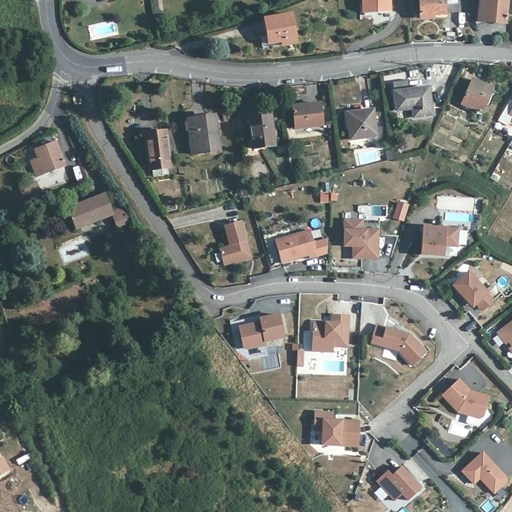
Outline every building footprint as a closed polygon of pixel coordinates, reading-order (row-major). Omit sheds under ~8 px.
[(390,12),(389,0),(363,0),(364,9),(380,8),(380,12),(390,12)] [(445,4),(444,0),(420,0),(421,18),(432,18),(432,15),(445,14),(445,4)] [(506,0),(480,0),(479,20),(504,22),(506,0)] [(296,43),(291,15),(266,19),(269,35),(261,37),(263,49),(271,48),(270,43),(287,41),(287,45),(296,43)] [(492,88),(473,80),(462,104),(482,113),(492,88)] [(431,115),(428,87),(394,92),(397,110),(412,108),(414,118),(431,115)] [(322,124),(319,103),(293,107),(296,128),(322,124)] [(377,136),(373,110),(347,113),(351,140),(377,136)] [(275,146),(271,115),(249,117),(252,149),(275,146)] [(220,150),(215,116),(188,120),(192,154),(220,150)] [(170,168),(164,130),(143,133),(148,171),(151,170),(167,168),(170,168)] [(64,166),(55,142),(34,150),(38,159),(31,162),(37,176),(64,166)] [(168,174),(167,168),(151,170),(151,176),(168,174)] [(42,197),(35,182),(19,189),(22,196),(21,196),(24,204),(42,197)] [(330,202),(329,187),(320,188),(321,203),(330,202)] [(112,213),(104,194),(68,208),(77,229),(112,215),(117,226),(129,221),(124,208),(112,213)] [(480,210),(480,198),(438,197),(438,210),(480,210)] [(362,221),(344,221),(344,246),(353,247),(365,247),(365,259),(378,259),(378,235),(364,235),(362,233),(362,230),(362,221)] [(223,262),(235,258),(236,262),(251,257),(241,222),(224,227),(230,246),(220,249),(223,262)] [(458,229),(423,226),(421,254),(443,256),(444,246),(457,246),(457,241),(458,229)] [(467,229),(458,229),(457,241),(466,242),(467,229)] [(274,241),(281,263),(308,255),(309,258),(327,253),(323,240),(313,243),(310,231),(274,241)] [(365,247),(353,247),(353,259),(365,259),(365,247)] [(471,272),(495,299),(501,294),(476,267),(471,272)] [(487,293),(468,272),(453,286),(469,303),(476,304),(477,303),(487,294),(487,293)] [(487,294),(477,303),(483,310),(493,301),(487,293),(487,294)] [(239,327),(243,349),(246,349),(265,345),(265,341),(284,337),(279,315),(259,319),(260,323),(257,324),(257,325),(254,326),(254,325),(239,327)] [(313,323),(312,351),(323,351),(323,346),(333,346),(347,347),(348,316),(331,316),(331,329),(326,329),(326,324),(313,323)] [(511,322),(498,333),(506,343),(511,338),(511,322)] [(376,325),(372,337),(370,343),(385,347),(382,340),(385,328),(376,325)] [(409,335),(385,328),(382,340),(385,347),(399,351),(413,366),(426,353),(409,335)] [(134,348),(132,343),(124,346),(126,351),(134,348)] [(308,365),(307,350),(297,351),(298,365),(308,365)] [(459,379),(442,396),(458,413),(463,414),(463,412),(469,413),(468,416),(478,418),(481,408),(486,410),(489,397),(470,392),(459,379)] [(332,413),(315,413),(314,431),(322,431),(322,446),(358,447),(359,422),(332,421),(332,413)] [(483,453),(463,472),(474,484),(480,479),(494,494),(505,483),(506,478),(483,453)] [(387,472),(377,482),(395,502),(403,495),(409,501),(422,489),(401,467),(391,477),(387,472)] [(488,511),(491,511),(497,506),(491,500),(484,507),(488,511)]
